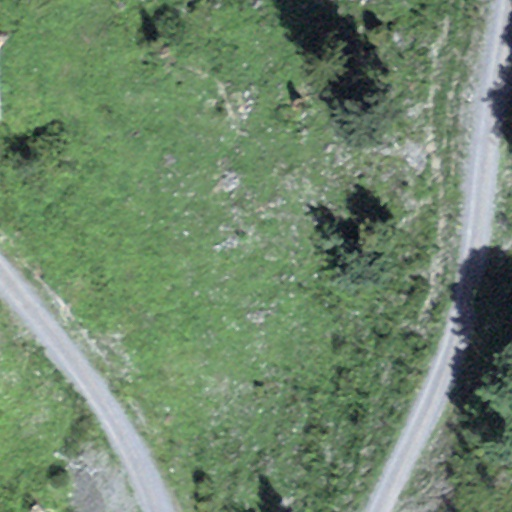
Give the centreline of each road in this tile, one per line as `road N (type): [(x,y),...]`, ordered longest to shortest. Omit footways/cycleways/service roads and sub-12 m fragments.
road 1 (track): [(383,511),(467,353),(487,275),(489,120),(505,0)]
road 2 (track): [(0,266),(101,399),(166,511)]
